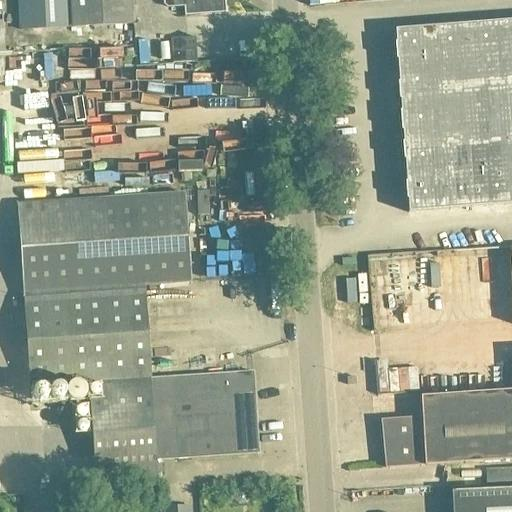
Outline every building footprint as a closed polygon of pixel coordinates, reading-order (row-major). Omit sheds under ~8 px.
[(67,0),(19,0),(21,30),(69,28),(67,0)] [(132,24),(130,0),(70,0),(72,27),(132,24)] [(163,0),(164,5),(167,8),(184,6),(185,16),(225,13),(224,0),(163,0)] [(511,22),(395,31),(409,213),(511,204),(511,22)] [(167,67),(167,90),(181,91),(180,98),(205,98),(206,68),(167,67)] [(216,75),(216,85),(242,83),(241,73),(216,75)] [(78,105),(99,104),(98,84),(77,85),(78,105)] [(338,118),(350,117),(349,92),(337,93),(338,118)] [(119,128),(118,111),(86,112),(86,129),(119,128)] [(74,116),(77,138),(85,137),(83,115),(74,116)] [(256,135),(246,136),(247,152),(257,152),(256,135)] [(239,198),(239,185),(225,186),(226,199),(239,198)] [(159,479),(145,289),(145,287),(191,283),(185,193),(16,206),(24,298),(30,388),(55,386),(68,385),(89,384),(96,484),(159,479)] [(223,208),(193,208),(193,221),(223,221),(223,208)] [(242,270),(242,247),(233,247),(232,270),(242,270)] [(233,278),(232,253),(212,254),(213,278),(233,278)] [(253,372),(173,378),(158,378),(163,458),(178,457),(179,460),(259,454),(256,413),(253,372)] [(347,378),(348,386),(357,385),(356,377),(347,378)] [(511,390),(421,397),(422,417),(382,420),(385,469),(425,466),(473,463),(474,477),(506,474),(505,461),(511,460),(511,390)] [(241,488),(232,499),(238,504),(246,503),(252,497),(241,488)] [(511,511),(511,489),(452,492),(452,511),(511,511)]
